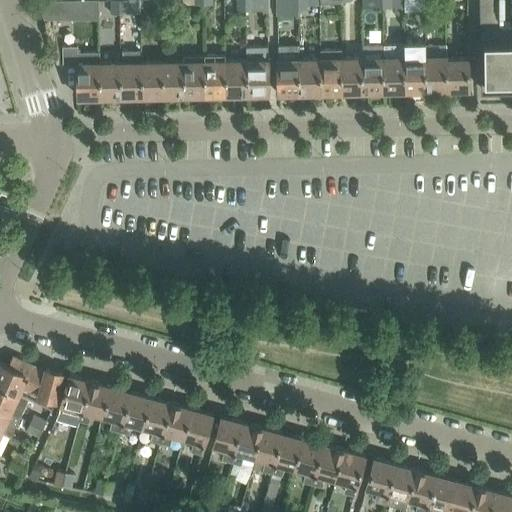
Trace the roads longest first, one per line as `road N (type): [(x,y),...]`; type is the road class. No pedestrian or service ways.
road 1 (residential): [(511,453),(0,316)]
road 2 (residential): [(51,138),(511,125)]
road 3 (residential): [(0,302),(51,187),(51,138)]
road 4 (residential): [(51,138),(9,0)]
